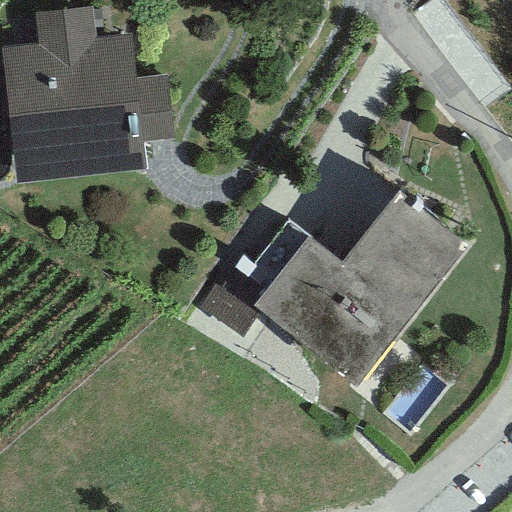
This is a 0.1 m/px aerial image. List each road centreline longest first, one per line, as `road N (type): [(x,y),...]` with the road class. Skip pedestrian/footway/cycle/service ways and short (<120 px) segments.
road 1 (residential): [(511,174),(381,0)]
road 2 (residential): [(382,511),(467,443),(511,390)]
